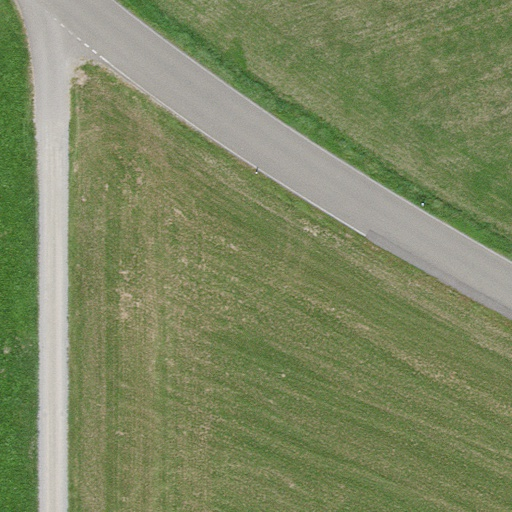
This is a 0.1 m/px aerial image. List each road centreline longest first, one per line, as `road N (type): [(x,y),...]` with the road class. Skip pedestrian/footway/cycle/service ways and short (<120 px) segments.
road 1 (unclassified): [(511,291),(220,115),(73,0)]
road 2 (track): [(57,511),(56,37),(82,7)]
